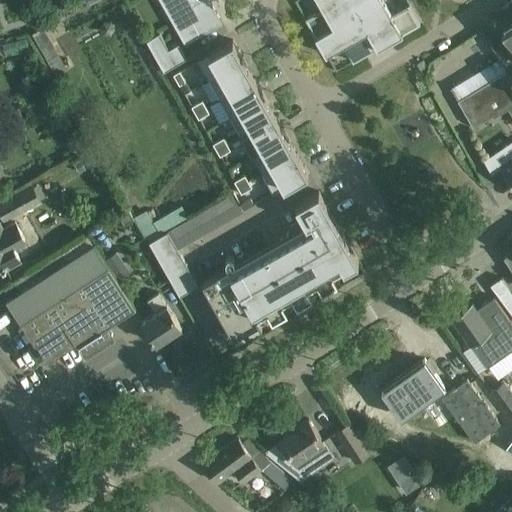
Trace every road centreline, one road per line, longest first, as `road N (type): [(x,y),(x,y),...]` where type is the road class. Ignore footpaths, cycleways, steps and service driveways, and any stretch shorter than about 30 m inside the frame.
road 1 (tertiary): [(161,449),(415,283)]
road 2 (residential): [(318,110),(498,0)]
road 3 (residential): [(415,283),(318,110)]
road 4 (residential): [(72,505),(0,391)]
